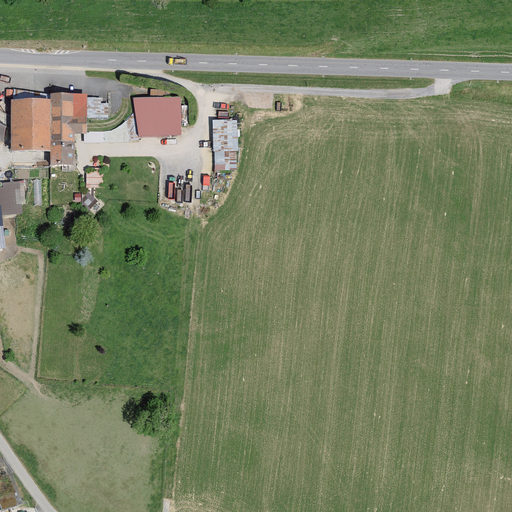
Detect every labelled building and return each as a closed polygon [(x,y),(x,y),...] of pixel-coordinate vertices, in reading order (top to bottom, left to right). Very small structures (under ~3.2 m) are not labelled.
[(14,146),(14,154),(16,154),(53,154),(52,168),(78,167),(77,135),(90,134),(89,94),(51,94),(51,102),(12,101),(13,126),(14,146)] [(134,100),(139,137),(184,137),(182,99),(134,100)] [(238,120),(213,120),(213,169),(238,170),(238,120)] [(0,140),(14,146),(13,126),(1,126),(0,125),(0,140)] [(105,170),(88,170),(88,186),(105,186),(105,170)] [(22,203),(26,203),(25,183),(0,183),(0,202),(4,202),(4,215),(22,214),(22,203)] [(12,476),(0,480),(0,504),(2,511),(4,511),(23,505),(12,476)]
